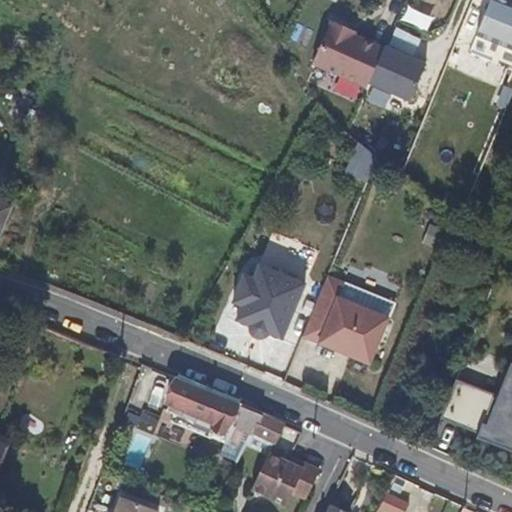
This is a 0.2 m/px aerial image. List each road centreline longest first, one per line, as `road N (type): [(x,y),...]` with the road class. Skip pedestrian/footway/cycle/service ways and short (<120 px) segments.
road 1 (residential): [(343,427),(139,338)]
road 2 (residential): [(511,505),(343,427)]
road 3 (unclassified): [(74,511),(139,338)]
road 4 (residential): [(139,338),(0,285)]
